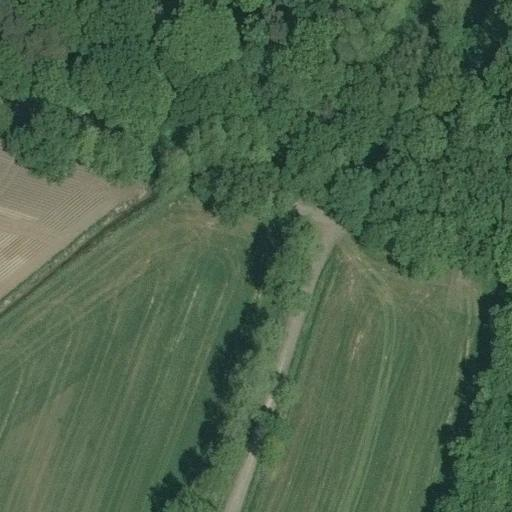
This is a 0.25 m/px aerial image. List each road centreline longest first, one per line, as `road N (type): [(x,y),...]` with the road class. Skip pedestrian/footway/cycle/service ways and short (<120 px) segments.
road 1 (unclassified): [(511,246),(348,216),(0,108)]
road 2 (track): [(348,216),(235,511)]
